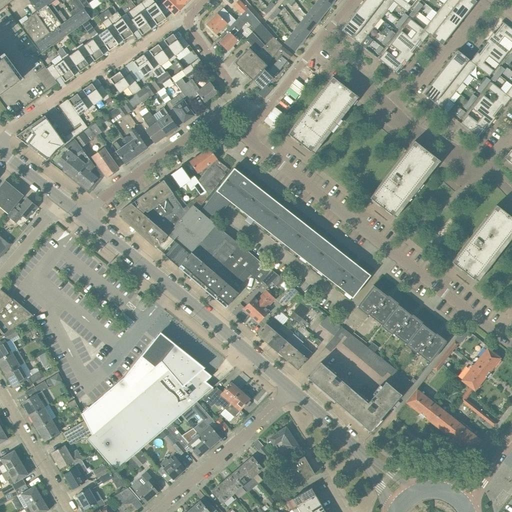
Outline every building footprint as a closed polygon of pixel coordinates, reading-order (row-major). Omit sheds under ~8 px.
[(48,6),(43,0),(28,0),(38,13),(48,6)] [(43,0),(48,6),(49,8),(61,25),(72,17),(69,13),(64,17),(59,10),(58,9),(56,10),(51,3),(56,0),(43,0)] [(82,9),(83,8),(77,0),(70,0),(76,8),(79,11),(82,9)] [(77,0),(83,8),(88,5),(83,0),(77,0)] [(144,0),(135,7),(151,29),(147,23),(152,20),(156,25),(166,18),(152,0),(144,0)] [(183,6),(177,0),(166,0),(163,4),(174,15),(183,6)] [(234,5),(242,13),(246,8),(239,0),(234,5)] [(331,4),(325,0),(317,0),(313,6),(324,14),(331,4)] [(381,19),(387,10),(374,0),(364,0),(362,4),(381,19)] [(407,12),(392,0),(374,0),(387,10),(394,2),(407,12)] [(415,0),(416,0),(392,0),(407,12),(412,6),(403,0),(415,0)] [(469,10),(455,0),(446,0),(443,4),(462,19),(469,10)] [(455,0),(469,10),(476,1),(474,0),(455,0)] [(419,2),(414,8),(418,12),(423,5),(419,2)] [(374,27),(381,19),(362,4),(355,12),(374,27)] [(462,19),(443,4),(437,13),(455,27),(462,19)] [(42,53),(68,35),(61,25),(49,8),(48,6),(38,13),(21,24),(42,53)] [(262,19),(270,9),(267,6),(259,15),(262,19)] [(316,23),(324,14),(313,6),(306,15),(316,23)] [(117,12),(134,36),(136,39),(137,39),(132,33),(137,30),(141,36),(151,29),(135,7),(121,17),(117,12)] [(76,8),(70,12),(73,16),(79,12),(79,11),(76,8)] [(247,22),(254,29),(260,23),(252,14),(246,8),(242,13),(227,29),(229,32),(219,43),(227,51),(238,40),(233,35),(238,30),(247,22)] [(413,18),(418,12),(414,8),(409,15),(413,18)] [(72,17),(61,25),(68,35),(91,18),(87,14),(83,9),(79,12),(73,16),(72,17)] [(87,13),(87,14),(91,18),(91,19),(97,15),(93,9),(91,10),(87,13)] [(227,12),(223,9),(217,14),(206,25),(216,34),(227,23),(221,18),(227,12)] [(117,12),(102,22),(118,44),(114,38),(119,35),(123,41),(132,34),(134,37),(134,36),(117,12)] [(348,21),(367,36),(374,27),(355,12),(348,21)] [(437,13),(430,21),(449,36),(455,27),(437,13)] [(404,14),(399,20),(403,23),(408,17),(404,14)] [(309,32),(316,23),(306,15),(299,24),(309,32)] [(401,31),(394,39),(413,54),(411,52),(420,41),(422,43),(428,34),(429,34),(410,19),(406,25),(415,33),(411,39),(401,31)] [(410,19),(429,34),(428,34),(431,36),(430,36),(442,45),(449,36),(430,21),(423,30),(410,19)] [(398,29),(403,23),(399,20),(394,26),(398,29)] [(360,45),(367,36),(348,21),(341,30),(360,45)] [(493,33),(486,41),(505,56),(509,51),(499,43),(504,37),(511,43),(511,29),(502,21),(501,22),(503,24),(495,34),(493,33)] [(97,33),(91,37),(103,55),(104,55),(99,49),(104,46),(108,51),(118,44),(102,22),(107,29),(98,35),(97,33)] [(252,80),(263,69),(268,63),(274,56),(278,51),(282,46),(282,45),(260,23),(254,29),(245,39),(251,45),(234,62),(252,80)] [(302,42),(309,32),(299,24),(291,33),(302,42)] [(386,37),(390,40),(395,34),(391,30),(386,37)] [(164,40),(176,58),(175,56),(189,46),(179,32),(179,33),(181,36),(178,39),(173,33),(164,40)] [(294,51),(302,42),(291,33),(284,43),(294,51)] [(103,55),(91,37),(90,37),(92,39),(84,45),(82,43),(76,48),(89,65),(85,59),(89,56),(93,62),(103,55)] [(390,40),(386,37),(381,43),(385,46),(390,40)] [(413,54),(394,39),(390,45),(400,52),(395,58),(385,51),(379,59),(397,74),(398,73),(396,72),(404,61),(406,63),(413,54)] [(165,73),(167,72),(171,78),(167,71),(165,73),(160,66),(169,60),(170,62),(176,58),(164,40),(163,40),(168,46),(163,49),(159,44),(149,51),(165,73)] [(477,52),(470,61),(489,76),(493,70),(484,63),(488,57),(498,64),(505,56),(486,41),(486,42),(488,43),(479,54),(477,52)] [(383,48),(379,45),(374,52),(378,55),(383,48)] [(282,46),(278,51),(281,54),(288,59),(292,54),(282,46)] [(89,65),(76,48),(77,50),(69,56),(67,54),(61,58),(74,76),(74,75),(70,70),(74,66),(79,72),(89,65)] [(63,49),(58,53),(61,58),(67,54),(63,49)] [(470,61),(468,59),(457,50),(450,59),(469,74),(476,66),(489,76),(470,61)] [(157,79),(157,78),(165,73),(149,51),(153,57),(148,60),(144,54),(133,62),(143,76),(151,71),(157,79)] [(53,64),(46,69),(56,83),(57,84),(58,86),(59,86),(55,80),(60,77),(64,83),(74,76),(73,74),(61,58),(59,55),(50,61),(53,64)] [(263,69),(252,80),(262,89),(278,72),(287,61),(281,57),(266,72),(263,69)] [(17,77),(3,58),(0,59),(0,94),(20,81),(17,77)] [(443,68),(462,83),(469,74),(450,59),(443,68)] [(194,69),(191,64),(182,71),(185,75),(194,69)] [(56,83),(46,69),(45,66),(35,73),(47,89),(56,83)] [(496,73),(499,76),(505,69),(501,66),(496,73)] [(141,90),(125,68),(129,74),(124,77),(120,71),(109,79),(119,93),(127,88),(133,95),(141,90)] [(456,91),(462,83),(443,68),(437,76),(456,91)] [(167,72),(165,73),(157,78),(157,79),(151,84),(156,92),(163,87),(162,85),(171,78),(167,72)] [(495,82),(499,76),(496,73),(491,79),(495,82)] [(449,100),(456,91),(437,76),(430,85),(449,100)] [(358,97),(332,77),(288,134),(311,152),(311,151),(311,150),(354,95),(357,98),(358,97)] [(481,84),(485,87),(490,81),(486,77),(481,84)] [(185,84),(181,78),(175,83),(189,102),(199,95),(204,102),(217,92),(210,83),(200,90),(191,79),(185,84)] [(92,83),(83,90),(95,107),(94,105),(102,99),(104,101),(105,100),(110,97),(97,79),(101,85),(97,89),(92,83)] [(483,95),(476,103),(495,118),(493,116),(501,105),(504,107),(510,99),(510,98),(505,94),(492,83),(487,89),(497,97),(493,103),(483,95)] [(142,102),(156,92),(151,84),(136,94),(142,102)] [(480,93),(485,87),(481,84),(476,90),(480,93)] [(449,100),(430,85),(423,94),(442,109),(449,100)] [(95,107),(83,90),(82,90),(86,96),(82,99),(78,93),(68,100),(77,113),(79,116),(87,110),(89,112),(95,107)] [(142,102),(136,94),(133,96),(139,104),(142,102)] [(468,101),(472,104),(477,98),(473,94),(468,101)] [(193,115),(179,95),(169,101),(173,107),(173,108),(183,122),(193,115)] [(66,100),(58,106),(62,111),(71,105),(68,100),(67,99),(66,100)] [(121,105),(128,114),(134,109),(128,100),(121,105)] [(472,104),(468,101),(463,107),(467,110),(472,104)] [(495,118),(476,103),(472,109),(482,116),(477,122),(467,115),(461,123),(479,138),(480,137),(478,136),(486,125),(488,127),(495,118)] [(71,105),(62,111),(65,115),(74,109),(71,105)] [(122,118),(128,114),(121,105),(107,115),(111,120),(119,114),(122,118)] [(156,123),(165,135),(177,127),(163,108),(159,111),(164,118),(156,123)] [(74,109),(65,115),(68,119),(77,113),(74,109)] [(465,112),(461,109),(456,116),(460,119),(465,112)] [(165,135),(156,123),(149,112),(142,117),(145,121),(140,124),(154,143),(165,135)] [(77,113),(68,119),(71,123),(80,117),(79,116),(77,113)] [(56,150),(67,142),(64,137),(62,135),(59,137),(44,115),(15,136),(47,160),(56,150)] [(80,117),(71,123),(74,128),(80,123),(82,121),(80,117)] [(104,130),(98,121),(92,125),(98,134),(104,130)] [(92,126),(74,139),(89,160),(94,167),(95,166),(81,148),(91,140),(98,134),(92,126)] [(127,143),(127,144),(135,156),(147,148),(139,135),(138,136),(133,129),(129,132),(131,135),(130,136),(126,136),(123,138),(127,143)] [(74,139),(67,144),(77,153),(77,157),(74,160),(65,170),(89,189),(98,178),(90,172),(94,167),(89,160),(74,139)] [(440,161),(414,141),(370,198),(393,216),(393,215),(436,160),(439,162),(440,161)] [(135,156),(127,144),(120,148),(116,142),(111,145),(116,151),(115,151),(124,164),(135,156)] [(64,169),(65,170),(74,160),(77,157),(77,153),(67,144),(64,146),(60,150),(52,158),(52,159),(49,162),(62,172),(64,169)] [(112,154),(105,144),(103,145),(105,148),(92,157),(106,177),(118,169),(109,156),(112,154)] [(194,176),(208,196),(229,169),(216,159),(217,159),(209,148),(189,162),(197,173),(212,163),(197,181),(194,176)] [(196,210),(197,210),(208,196),(194,176),(190,179),(182,167),(170,176),(176,184),(179,188),(185,183),(189,189),(191,191),(195,188),(200,196),(191,202),(196,210)] [(239,172),(234,168),(199,212),(213,223),(230,202),(352,298),(370,275),(347,257),(344,260),(332,250),(334,247),(324,239),(322,242),(309,232),(311,229),(301,221),(299,224),(286,214),(288,211),(278,203),(276,206),(263,196),(266,193),(255,185),(253,188),(237,175),(239,172)] [(23,195),(5,180),(0,186),(0,207),(8,214),(23,195)] [(156,248),(167,235),(163,230),(169,223),(174,227),(189,209),(187,206),(184,209),(163,181),(119,212),(119,216),(156,248)] [(18,203),(7,216),(16,223),(22,216),(27,219),(32,213),(34,211),(33,211),(37,207),(27,198),(21,205),(18,203)] [(511,217),(496,205),(451,262),(474,280),(475,279),(511,231),(511,217)] [(215,225),(213,223),(199,212),(197,210),(196,210),(192,206),(189,209),(174,227),(170,232),(175,237),(161,253),(178,268),(189,254),(215,225)] [(48,234),(56,240),(64,230),(57,224),(48,234)] [(189,254),(178,268),(202,288),(203,289),(207,293),(213,298),(225,308),(232,300),(238,294),(230,287),(245,270),(250,274),(260,263),(251,255),(245,249),(239,245),(215,225),(189,254)] [(0,257),(4,253),(8,248),(12,243),(0,233),(0,257)] [(263,264),(259,268),(267,275),(271,270),(263,264)] [(271,270),(267,275),(260,282),(266,288),(277,276),(271,270)] [(387,296),(373,285),(357,305),(430,363),(446,342),(445,342),(444,343),(434,335),(435,334),(421,323),(420,324),(410,316),(411,315),(397,304),(396,305),(385,297),(387,296)] [(293,288),(290,286),(284,293),(285,294),(278,303),(283,307),(286,305),(297,292),(293,288)] [(0,336),(3,334),(14,328),(30,319),(35,323),(35,324),(36,324),(33,316),(1,288),(0,289),(0,336)] [(243,309),(250,316),(271,295),(266,290),(257,300),(254,297),(243,309)] [(138,296),(137,295),(131,302),(135,306),(142,298),(140,297),(138,296)] [(271,295),(250,316),(258,323),(269,311),(266,308),(275,299),(271,295)] [(300,302),(309,310),(313,305),(304,297),(300,302)] [(309,310),(300,302),(296,307),(306,314),(309,310)] [(302,319),(306,314),(296,307),(293,312),(302,319)] [(299,324),(302,319),(293,312),(289,317),(299,324)] [(327,315),(319,324),(324,328),(331,319),(327,315)] [(267,344),(279,329),(282,325),(274,317),(267,324),(266,323),(256,335),(267,344)] [(336,323),(331,319),(324,328),(329,332),(336,323)] [(341,327),(336,323),(329,332),(333,336),(341,327)] [(343,326),(339,330),(344,335),(347,337),(351,333),(343,326)] [(14,328),(3,334),(7,341),(18,335),(14,328)] [(267,344),(277,352),(286,341),(289,338),(279,329),(267,344)] [(160,333),(124,378),(81,414),(88,427),(92,435),(87,439),(115,471),(204,395),(198,388),(205,382),(206,380),(209,378),(211,376),(202,369),(204,368),(174,344),(160,333)] [(347,337),(342,343),(346,347),(355,337),(351,333),(347,337)] [(44,341),(41,335),(34,339),(37,345),(44,341)] [(355,337),(346,347),(351,351),(360,340),(355,337)] [(4,340),(0,342),(0,359),(11,353),(17,349),(11,339),(7,341),(5,342),(4,340)] [(360,340),(351,351),(355,355),(364,344),(360,340)] [(287,361),(297,350),(286,341),(277,352),(287,361)] [(372,342),(368,347),(369,348),(373,351),(375,352),(379,347),(372,342)] [(297,350),(287,361),(297,370),(312,353),(302,344),(297,350)] [(364,344),(355,355),(360,358),(369,348),(368,347),(364,344)] [(369,348),(360,358),(364,362),(373,351),(369,348)] [(473,389),(474,390),(500,358),(487,348),(462,380),(470,387),(473,389)] [(11,353),(0,359),(0,365),(5,374),(24,363),(25,362),(18,350),(12,354),(11,353)] [(373,351),(364,362),(368,366),(378,355),(375,352),(373,351)] [(378,355),(368,366),(373,370),(382,359),(378,355)] [(382,359),(373,370),(377,374),(387,362),(382,359)] [(321,361),(307,377),(330,397),(345,380),(321,361)] [(387,362),(377,374),(382,377),(387,371),(392,366),(387,362)] [(24,363),(5,374),(13,386),(21,381),(28,377),(32,384),(42,377),(38,371),(31,375),(24,363)] [(398,371),(395,369),(390,374),(393,377),(398,371)] [(401,374),(398,371),(393,377),(396,380),(401,374)] [(405,377),(401,374),(396,380),(400,382),(405,377)] [(408,379),(405,377),(400,382),(403,385),(408,379)] [(31,398),(22,403),(29,415),(49,403),(42,391),(48,387),(53,384),(49,378),(44,381),(34,387),(38,393),(36,395),(31,398)] [(411,382),(408,379),(403,385),(406,388),(411,382)] [(385,381),(368,400),(345,380),(330,397),(362,425),(369,431),(401,394),(385,381)] [(226,407),(240,390),(231,382),(222,392),(216,387),(202,399),(210,406),(214,401),(218,405),(221,402),(226,407)] [(449,415),(417,389),(406,402),(438,428),(449,415)] [(249,400),(250,399),(240,390),(226,407),(236,415),(245,404),(247,406),(250,402),(249,400)] [(77,405),(74,400),(67,404),(70,409),(77,405)] [(49,403),(29,415),(37,428),(51,420),(44,407),(50,404),(49,403)] [(206,412),(198,403),(192,407),(200,417),(206,412)] [(481,440),(449,415),(438,428),(470,453),(481,440)] [(228,427),(220,418),(215,423),(223,432),(228,427)] [(204,429),(198,434),(210,447),(220,438),(209,425),(208,425),(203,419),(199,423),(204,429)] [(51,420),(37,428),(44,441),(58,433),(51,420)] [(62,433),(66,440),(88,427),(84,421),(62,433)] [(198,457),(210,447),(198,434),(193,439),(187,433),(183,437),(172,424),(167,429),(182,446),(187,451),(191,449),(192,450),(193,450),(198,457)] [(88,427),(66,440),(69,445),(81,438),(87,439),(92,435),(88,427)] [(298,446),(286,427),(277,433),(270,440),(273,444),(282,457),(290,452),(298,446)] [(187,452),(187,451),(182,446),(167,429),(177,441),(172,445),(177,451),(167,459),(166,458),(160,464),(162,466),(157,470),(168,482),(172,478),(173,479),(185,469),(176,459),(186,451),(187,452)] [(170,433),(166,429),(160,435),(163,439),(170,433)] [(64,446),(52,453),(60,468),(80,456),(77,450),(69,454),(64,446)] [(263,446),(258,450),(272,467),(275,465),(278,463),(263,446)] [(0,466),(4,464),(7,470),(21,462),(14,450),(0,458),(0,466)] [(272,467),(258,450),(258,451),(264,458),(259,462),(265,470),(270,466),(272,467)] [(143,454),(141,451),(132,459),(139,467),(146,462),(145,461),(148,459),(143,454)] [(314,474),(304,456),(290,464),(301,482),(314,474)] [(252,457),(242,465),(252,476),(258,483),(262,480),(256,473),(262,468),(252,457)] [(59,468),(61,473),(75,465),(73,461),(59,468)] [(21,462),(7,470),(2,474),(6,481),(7,480),(10,485),(0,491),(0,498),(25,483),(22,478),(28,474),(21,462)] [(88,473),(83,464),(64,475),(72,488),(79,484),(80,485),(81,484),(81,483),(88,479),(85,475),(88,473)] [(97,478),(109,471),(104,464),(93,471),(97,478)] [(242,485),(252,476),(242,465),(232,473),(242,485)] [(109,471),(97,478),(97,479),(99,478),(103,484),(113,478),(109,471),(109,472),(109,471)] [(156,483),(146,471),(141,476),(142,476),(131,486),(136,492),(145,503),(157,492),(152,486),(156,483)] [(232,493),(242,485),(232,473),(222,482),(232,493)] [(232,493),(222,482),(212,491),(222,502),(232,493)] [(17,496),(24,508),(42,498),(35,486),(28,489),(25,483),(0,498),(5,496),(7,501),(17,496)] [(95,492),(92,486),(88,489),(76,495),(84,509),(91,505),(92,506),(93,505),(93,504),(96,502),(98,506),(104,502),(97,491),(95,492)] [(143,505),(127,488),(114,496),(121,504),(131,504),(137,510),(143,505)] [(292,499),(296,506),(315,495),(311,488),(292,499)] [(279,492),(272,498),(277,503),(284,498),(279,492)] [(292,511),(304,511),(320,503),(315,495),(296,506),(297,507),(291,510),(292,511)] [(269,496),(265,500),(270,506),(274,503),(274,502),(269,496)] [(45,511),(49,510),(42,498),(24,508),(25,511),(45,511)] [(200,501),(190,509),(192,511),(213,511),(216,510),(208,501),(203,505),(200,501)] [(322,511),(324,511),(320,503),(304,511),(322,511)]
